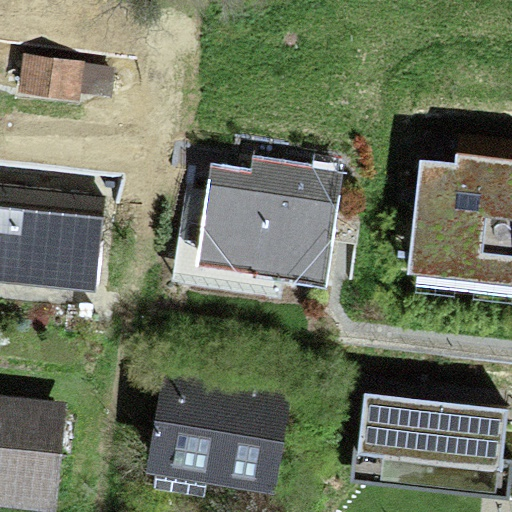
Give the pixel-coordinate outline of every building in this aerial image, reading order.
[(49,58),(0,58),(0,90),(50,90),(49,58)] [(511,143),(423,132),(408,255),(511,268),(511,143)] [(337,172),(211,152),(196,248),(321,268),(337,172)] [(61,190),(0,183),(0,273),(95,282),(103,199),(61,194),(61,190)] [(282,394),(169,376),(163,418),(182,421),(175,462),(269,477),(282,394)] [(507,402),(362,384),(351,470),(497,488),(507,402)] [(58,409),(0,402),(0,492),(48,498),(58,409)]
